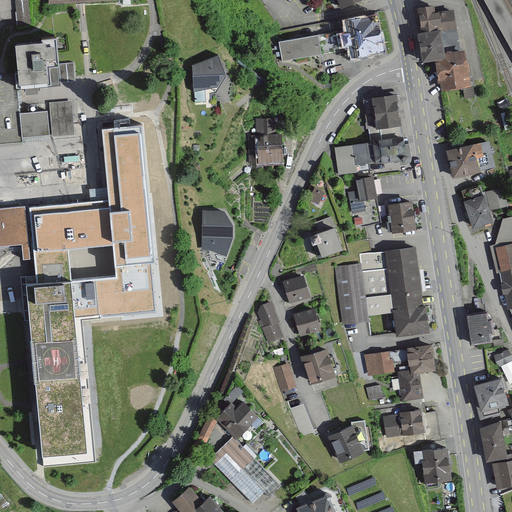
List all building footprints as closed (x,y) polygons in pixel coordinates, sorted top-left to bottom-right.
[(20,0),(21,0),(14,1),(17,29),(31,28),(28,0),(20,0)] [(368,0),(331,0),(336,13),(344,14),(357,10),(371,7),(368,0)] [(450,6),(423,9),(426,36),(429,35),(454,32),(451,11),(450,6)] [(459,11),(451,11),(454,32),(429,35),(434,61),(446,60),(458,58),(457,44),(465,43),(459,11)] [(377,16),(344,23),(345,31),(331,33),(335,50),(350,47),(352,59),(384,53),(377,16)] [(331,33),(279,43),(282,61),(323,92),(325,81),(326,74),(322,55),(335,52),(335,50),(331,33)] [(42,46),(15,49),(18,76),(16,76),(17,91),(61,86),(61,83),(75,81),(73,62),(59,64),(57,41),(41,43),(42,46)] [(458,58),(446,60),(450,93),(484,89),(480,55),(458,58)] [(219,56),(192,65),(194,95),(217,93),(227,76),(219,56)] [(398,97),(364,101),(369,132),(402,127),(398,97)] [(50,103),(53,138),(75,136),(72,101),(50,103)] [(47,111),(20,114),(22,138),(50,135),(47,111)] [(275,120),(257,121),(258,136),(248,136),(250,166),(283,164),(282,135),(276,135),(275,120)] [(108,199),(113,247),(115,269),(151,266),(156,265),(142,124),(101,128),(108,199)] [(406,163),(403,138),(369,142),(373,167),(406,163)] [(373,167),(369,142),(336,147),(339,172),(373,167)] [(492,143),(448,152),(454,179),(498,170),(492,143)] [(383,198),(379,177),(361,180),(363,191),(352,193),(356,214),(370,211),(369,201),(383,198)] [(325,193),(314,187),(308,200),(318,205),(325,193)] [(498,188),(463,198),(472,230),(495,224),(492,210),(503,207),(498,188)] [(108,199),(29,207),(31,226),(32,238),(36,282),(73,279),(70,251),(113,247),(108,199)] [(412,202),(389,206),(392,232),(416,229),(412,202)] [(27,227),(25,206),(0,208),(0,247),(22,246),(23,261),(30,260),(28,238),(32,238),(31,226),(27,227)] [(224,212),(202,211),(202,237),(202,250),(226,258),(232,238),(233,227),(224,212)] [(511,296),(511,211),(508,213),(499,237),(493,239),(511,296)] [(335,229),(316,235),(324,260),(344,253),(335,229)] [(415,249),(388,253),(394,298),(399,336),(430,332),(427,307),(423,307),(415,249)] [(388,253),(358,256),(359,266),(334,269),(340,326),(370,323),(367,301),(394,298),(388,253)] [(151,266),(115,269),(115,275),(73,279),(77,321),(82,320),(156,313),(151,266)] [(310,275),(285,282),(292,305),(317,297),(310,275)] [(77,321),(73,279),(36,282),(27,283),(29,304),(43,466),(95,461),(82,320),(77,321)] [(277,300),(263,306),(260,312),(266,326),(263,327),(270,346),(289,339),(283,324),(286,323),(277,300)] [(316,309),(295,315),(301,336),(322,330),(316,309)] [(495,312),(470,316),(474,346),(502,342),(500,320),(496,321),(495,312)] [(433,343),(366,354),(370,376),(398,372),(397,364),(417,361),(419,375),(438,372),(433,343)] [(511,346),(495,354),(506,378),(511,374),(511,346)] [(328,350),(301,359),(310,386),(337,378),(328,350)] [(291,364),(275,368),(282,393),(298,388),(291,364)] [(417,370),(401,372),(403,381),(396,382),(397,390),(406,389),(408,401),(429,398),(425,377),(418,378),(417,370)] [(508,407),(502,380),(474,387),(482,418),(499,414),(498,409),(508,407)] [(243,392),(237,386),(223,399),(229,406),(243,392)] [(382,386),(367,388),(369,402),(384,400),(382,386)] [(237,409),(230,403),(229,406),(215,418),(237,440),(261,417),(245,401),(237,409)] [(302,406),(290,411),(300,436),(312,431),(302,406)] [(406,415),(388,417),(390,437),(432,433),(430,410),(406,413),(406,415)] [(217,420),(207,416),(187,457),(197,462),(217,420)] [(351,423),(352,428),(365,451),(369,451),(364,421),(351,423)] [(511,449),(507,423),(483,427),(490,463),(511,458),(511,449)] [(352,428),(330,437),(343,465),(366,455),(365,451),(354,427),(352,428)] [(280,482),(229,436),(210,461),(255,507),(280,482)] [(400,442),(392,444),(394,453),(402,451),(400,442)] [(448,449),(414,452),(416,464),(423,464),(425,484),(451,481),(448,449)] [(511,487),(511,461),(494,465),(499,490),(511,487)] [(205,503),(189,488),(171,500),(177,506),(169,511),(228,511),(220,501),(213,496),(205,503)] [(325,491),(298,501),(296,509),(297,511),(336,511),(332,501),(333,497),(325,491)]
